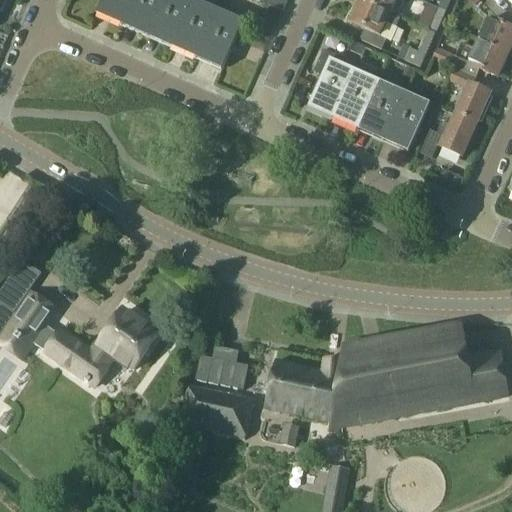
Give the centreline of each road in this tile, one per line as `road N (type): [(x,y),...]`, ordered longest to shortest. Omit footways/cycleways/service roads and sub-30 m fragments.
road 1 (unclassified): [(511,303),(454,305),(290,281),(205,253),(0,138)]
road 2 (residential): [(253,126),(32,31)]
road 3 (residential): [(470,217),(253,126)]
road 4 (residential): [(253,126),(309,0)]
